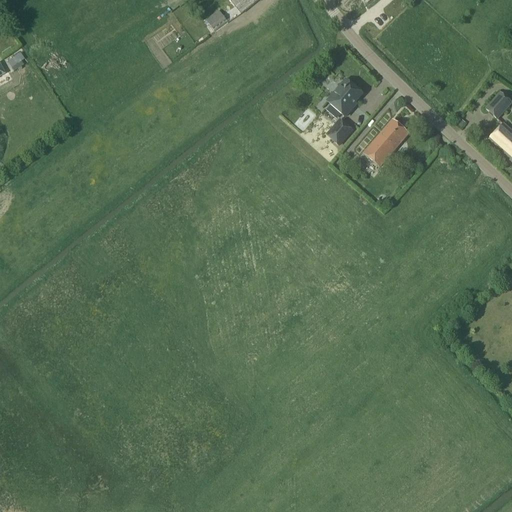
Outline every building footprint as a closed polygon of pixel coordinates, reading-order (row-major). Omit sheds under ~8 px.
[(229,0),(231,2),(236,8),(239,6),(244,12),(245,13),(260,0),(229,0)] [(205,21),(214,32),(227,22),(218,11),(205,21)] [(13,72),(25,64),(18,54),(7,62),(13,72)] [(336,98),(330,105),(345,118),(353,109),(351,107),(362,95),(346,81),(333,95),(336,98)] [(500,93),(486,110),(494,117),(496,119),(511,104),(500,93)] [(352,131),(340,121),(327,136),(339,146),(352,131)] [(392,121),(364,154),(379,168),(408,135),(392,121)] [(511,132),(503,125),(488,141),(504,155),(505,155),(508,157),(508,159),(511,162),(511,132)]
